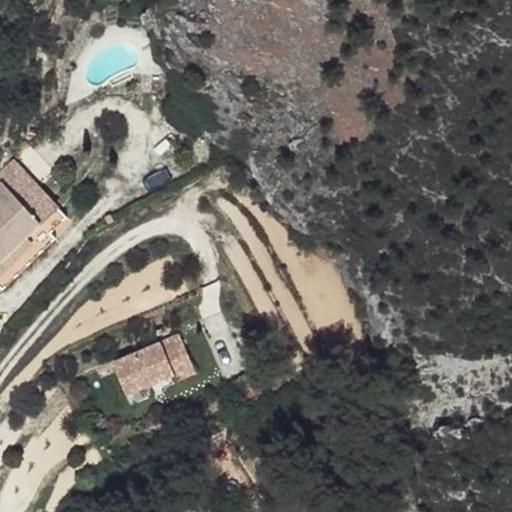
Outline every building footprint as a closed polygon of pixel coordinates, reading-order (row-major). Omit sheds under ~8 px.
[(18,197),(26,207),(33,203),(34,184),(18,197)] [(33,203),(26,207),(56,238),(66,247),(80,233),(34,184),(33,203)] [(18,197),(0,213),(0,220),(26,207),(18,197)] [(0,220),(0,274),(7,282),(56,238),(26,207),(0,220)] [(7,282),(2,289),(16,305),(71,253),(66,247),(56,238),(7,282)] [(181,340),(116,366),(128,395),(174,377),(169,364),(188,356),(181,340)] [(188,356),(169,364),(177,383),(196,375),(188,356)]
